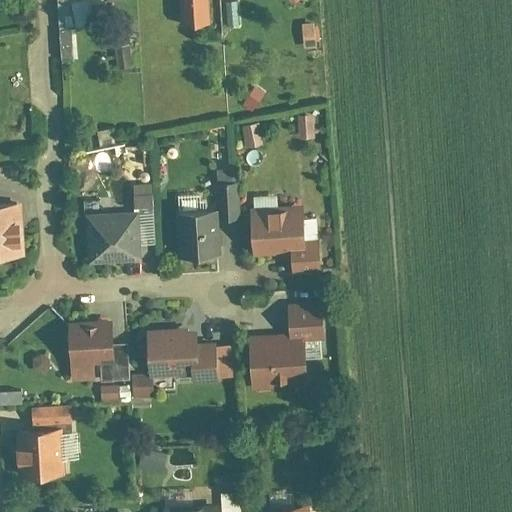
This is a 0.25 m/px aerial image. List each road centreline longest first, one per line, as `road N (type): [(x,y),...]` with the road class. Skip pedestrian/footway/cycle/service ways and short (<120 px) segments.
road 1 (residential): [(39,0),(44,95),(56,115),(46,172),(55,291)]
road 2 (residential): [(55,291),(207,279)]
